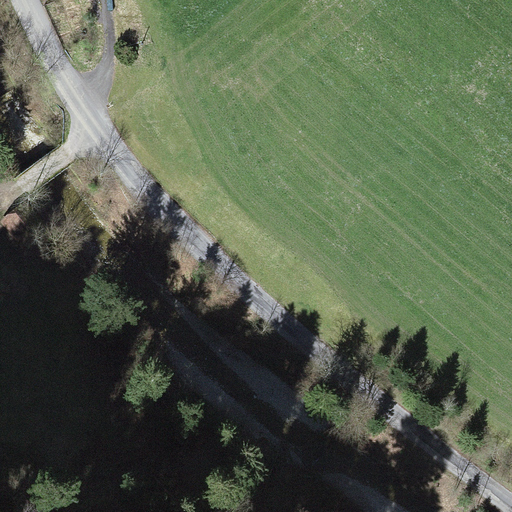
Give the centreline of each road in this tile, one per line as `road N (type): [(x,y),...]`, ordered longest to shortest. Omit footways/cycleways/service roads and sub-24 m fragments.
road 1 (unclassified): [(25,0),(74,91),(181,229),(511,504)]
road 2 (track): [(101,129),(0,204)]
